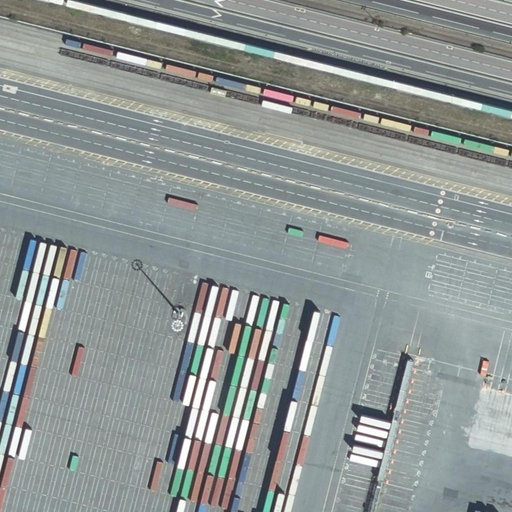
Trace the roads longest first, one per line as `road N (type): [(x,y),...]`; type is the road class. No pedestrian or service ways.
road 1 (unclassified): [(157,0),(511,89)]
road 2 (unclassified): [(511,71),(225,0)]
road 3 (unclassified): [(375,0),(511,34)]
